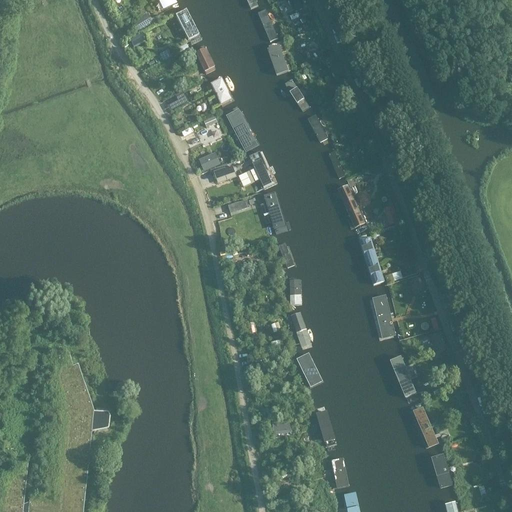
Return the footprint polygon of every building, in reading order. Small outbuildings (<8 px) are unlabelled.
[(175,6),(172,0),(155,0),(161,12),(175,6)] [(245,0),(250,12),(258,9),(254,0),(245,0)] [(302,9),(298,0),(287,0),(293,13),(302,9)] [(197,36),(185,12),(174,17),(186,42),(197,36)] [(258,16),(270,44),(279,41),(266,12),(258,16)] [(138,29),(151,21),(148,15),(135,23),(138,29)] [(145,41),(141,34),(130,39),(134,46),(145,41)] [(267,52),(277,79),(289,75),(280,48),(267,52)] [(159,54),(163,62),(172,57),(168,50),(159,54)] [(216,71),(205,50),(194,55),(206,77),(216,71)] [(305,53),(298,55),(300,62),(307,60),(305,53)] [(243,99),(231,75),(217,82),(229,106),(243,99)] [(293,79),(284,84),(304,117),(312,112),(293,79)] [(322,89),(325,95),(332,92),(328,83),(323,85),(324,88),(322,89)] [(175,96),(177,101),(180,106),(188,102),(183,92),(175,96)] [(341,101),(334,104),(338,113),(345,109),(341,101)] [(259,150),(239,110),(223,119),(243,158),(259,150)] [(215,117),(204,122),(206,127),(217,123),(215,117)] [(308,121),(322,148),(330,144),(315,117),(308,121)] [(355,126),(344,131),(346,137),(358,132),(355,126)] [(362,143),(358,135),(348,139),(352,148),(362,143)] [(215,155),(200,162),(204,171),(219,164),(215,155)] [(326,159),(336,183),(346,179),(336,155),(326,159)] [(272,189),(261,157),(249,161),(261,193),(272,189)] [(225,169),(213,173),(216,180),(235,174),(233,168),(225,171),(225,169)] [(337,192),(353,232),(365,227),(349,188),(337,192)] [(278,195),(265,199),(275,236),(288,232),(278,195)] [(247,201),(228,206),(231,214),(249,208),(247,201)] [(389,226),(395,224),(398,223),(392,207),(388,208),(383,210),(389,226)] [(359,240),(373,288),(385,285),(370,236),(359,240)] [(288,245),(279,248),(287,269),(296,266),(288,245)] [(250,247),(237,249),(238,255),(251,253),(250,247)] [(400,272),(402,280),(414,276),(412,267),(400,271),(400,272)] [(394,282),(392,275),(385,277),(387,285),(394,282)] [(410,281),(416,296),(425,293),(420,278),(410,281)] [(302,282),(290,282),(291,308),(302,307),(302,282)] [(372,300),(381,343),(383,347),(387,347),(390,345),(390,341),(382,298),(380,295),(373,296),(372,300)] [(309,344),(301,316),(291,319),(299,347),(309,344)] [(35,325),(39,322),(37,321),(36,320),(33,320),(31,320),(28,320),(26,321),(24,322),(22,324),(21,326),(20,329),(20,331),(20,334),(21,336),(22,338),(24,340),(25,342),(27,337),(26,336),(25,335),(24,334),(24,333),(24,331),(24,330),(24,329),(24,328),(25,327),(26,326),(27,325),(28,324),(29,324),(30,324),(31,324),(33,324),(34,325),(35,325)] [(36,333),(36,334),(37,334),(38,333),(38,332),(38,331),(38,329),(37,328),(37,327),(36,326),(40,322),(39,321),(39,322),(35,325),(34,325),(33,324),(31,324),(30,324),(29,324),(28,324),(27,325),(26,326),(25,327),(24,328),(24,329),(24,330),(24,331),(24,333),(24,334),(25,335),(26,336),(27,337),(25,342),(25,343),(26,343),(28,338),(29,338),(30,338),(32,338),(34,338),(35,337),(36,336),(35,335),(34,336),(33,336),(32,337),(31,337),(30,336),(29,336),(28,336),(27,335),(26,334),(26,333),(25,332),(25,331),(25,330),(26,328),(27,327),(29,326),(30,325),(31,325),(32,325),(33,326),(34,326),(35,327),(36,328),(36,329),(36,330),(37,331),(36,332),(36,333)] [(35,340),(36,339),(38,338),(39,336),(40,335),(40,333),(40,331),(40,329),(40,328),(39,326),(41,324),(40,322),(36,326),(37,327),(37,328),(38,329),(38,331),(38,332),(38,333),(37,334),(37,335),(36,336),(35,337),(34,338),(32,338),(30,338),(29,338),(28,338),(26,343),(28,344),(29,340),(32,341),(33,340),(35,340)] [(247,325),(250,334),(257,333),(255,323),(247,325)] [(435,336),(433,336),(439,353),(441,353),(447,351),(441,334),(435,336)] [(84,511),(93,428),(95,428),(109,425),(110,424),(110,411),(110,410),(108,410),(98,409),(96,409),(94,406),(79,363),(75,365),(74,363),(70,352),(69,351),(69,350),(68,350),(67,349),(66,349),(65,348),(64,348),(64,349),(69,364),(68,364),(66,365),(65,367),(63,369),(62,372),(61,374),(61,377),(72,412),(62,506),(32,503),(32,501),(31,491),(29,491),(28,504),(23,506),(26,479),(27,464),(27,463),(27,462),(27,461),(27,460),(26,460),(26,459),(26,458),(25,459),(22,472),(21,478),(13,477),(12,485),(8,485),(4,511),(84,511)] [(281,364),(279,355),(279,354),(266,356),(268,366),(281,364)] [(323,383),(309,356),(297,362),(312,389),(323,383)] [(389,364),(404,402),(416,397),(401,359),(389,364)] [(467,402),(458,405),(462,417),(471,414),(467,402)] [(109,407),(98,406),(98,409),(108,410),(110,410),(110,411),(110,424),(109,425),(95,428),(96,431),(106,429),(110,427),(111,425),(112,424),(112,414),(112,411),(112,409),(112,408),(110,407),(109,407)] [(410,415),(426,453),(439,447),(423,410),(410,415)] [(0,421),(0,441),(1,446),(0,439),(4,438),(8,438),(9,445),(10,445),(9,437),(8,437),(6,421),(0,421)] [(288,423),(273,425),(274,435),(290,433),(288,423)] [(329,427),(320,429),(326,453),(335,451),(329,427)] [(431,462),(440,492),(454,488),(444,457),(431,462)] [(341,462),(332,462),(335,492),(344,491),(341,462)] [(282,477),(276,479),(278,487),(284,485),(284,483),(297,479),(295,471),(281,475),(282,477)] [(360,511),(356,495),(343,498),(346,511),(360,511)]
